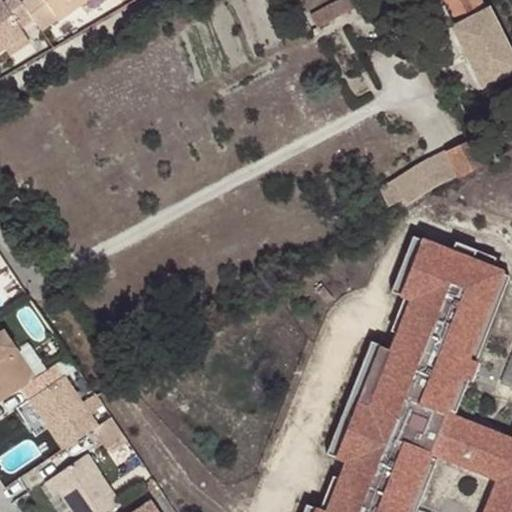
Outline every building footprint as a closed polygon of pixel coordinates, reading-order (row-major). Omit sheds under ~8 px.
[(18,4),(15,0),(7,0),(2,4),(0,1),(0,48),(1,48),(22,34),(18,29),(31,21),(18,4)] [(31,21),(39,33),(83,0),(23,0),(18,4),(31,21)] [(394,0),(393,0),(339,0),(310,16),(316,28),(367,2),(373,12),(394,0)] [(443,0),(456,25),(485,11),(479,0),(443,0)] [(485,11),(456,25),(450,28),(482,89),(511,72),(511,55),(488,9),(485,11)] [(22,34),(1,48),(7,57),(28,43),(22,34)] [(456,179),(458,180),(485,165),(474,143),(467,142),(453,148),(441,155),(387,185),(394,196),(399,192),(407,206),(456,179)] [(26,209),(16,197),(7,203),(16,215),(26,209)] [(399,294),(420,240),(412,236),(390,291),(400,295),(400,294),(399,294)] [(321,511),(314,509),(313,511),(511,511),(511,439),(453,416),(445,413),(501,273),(501,271),(492,268),(451,252),(420,240),(399,294),(400,294),(411,298),(390,350),(380,346),(334,456),(335,457),(346,461),(325,511),(321,511)] [(451,252),(492,268),(496,258),(455,242),(451,252)] [(36,377),(0,324),(0,402),(20,388),(36,377)] [(334,456),(380,346),(380,345),(371,341),(326,454),(335,457),(334,456)] [(20,388),(62,451),(96,427),(97,427),(63,378),(81,365),(72,353),(36,377),(20,388)] [(97,427),(96,427),(109,446),(127,434),(114,415),(97,427)] [(71,511),(104,511),(118,502),(85,455),(44,483),(54,496),(59,494),(71,511)] [(155,511),(148,502),(133,511),(155,511)]
